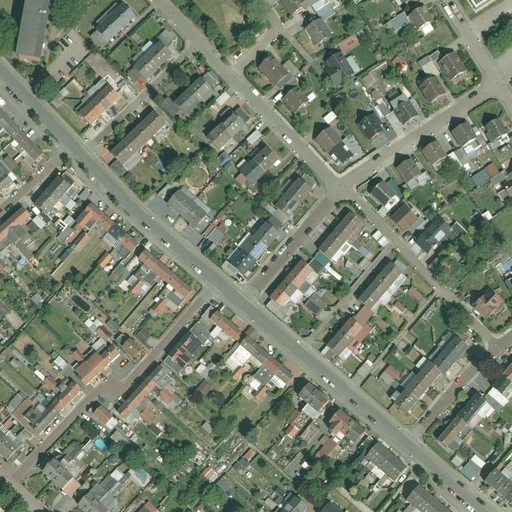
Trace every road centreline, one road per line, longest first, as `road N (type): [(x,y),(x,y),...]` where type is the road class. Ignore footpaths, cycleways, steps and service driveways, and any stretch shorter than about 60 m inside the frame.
road 1 (residential): [(215,284),(119,392),(102,388),(9,485)]
road 2 (residential): [(76,152),(215,284)]
road 3 (residential): [(342,187),(496,83)]
road 4 (residential): [(194,35),(76,152)]
road 5 (residential): [(231,73),(342,187)]
road 6 (residential): [(241,304),(342,187)]
road 7 (residential): [(395,239),(300,356)]
road 8 (residential): [(395,239),(489,338)]
road 9 (residential): [(300,356),(406,442)]
road 10 (residential): [(406,442),(489,338)]
